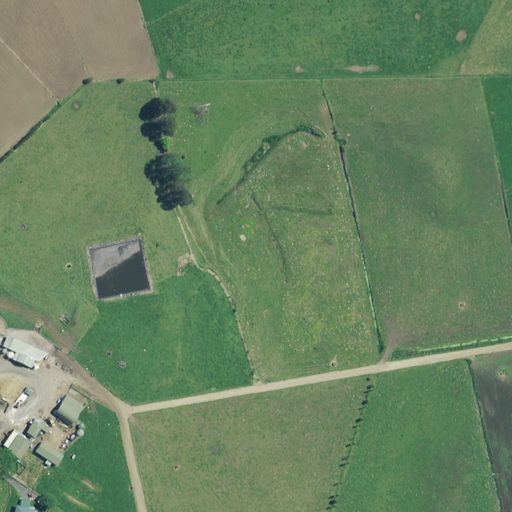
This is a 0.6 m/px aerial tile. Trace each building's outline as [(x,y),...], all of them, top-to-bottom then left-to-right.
[(46,354),(6,337),(2,347),(14,352),(11,360),(30,368),(33,360),(38,362),(46,354)] [(30,396),(23,390),(20,394),(17,391),(14,394),(18,398),(15,402),(21,407),(30,396)] [(82,408),(66,396),(53,414),(69,426),(82,408)] [(57,419),(50,413),(47,416),(55,422),(57,419)] [(49,429),(34,419),(25,433),(33,438),(39,429),(46,433),(49,429)] [(17,433),(12,430),(2,446),(6,449),(4,451),(18,460),(30,442),(17,433)] [(61,456),(40,442),(34,452),(55,466),(61,456)]
